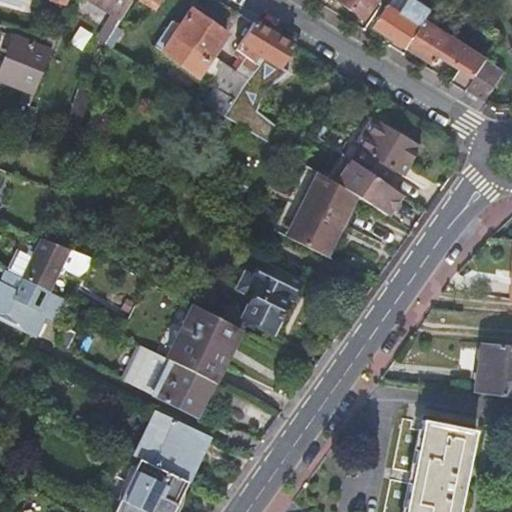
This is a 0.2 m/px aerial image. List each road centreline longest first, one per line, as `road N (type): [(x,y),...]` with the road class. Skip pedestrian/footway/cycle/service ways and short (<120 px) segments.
road 1 (residential): [(244,511),(493,175)]
road 2 (residential): [(259,0),(491,134)]
